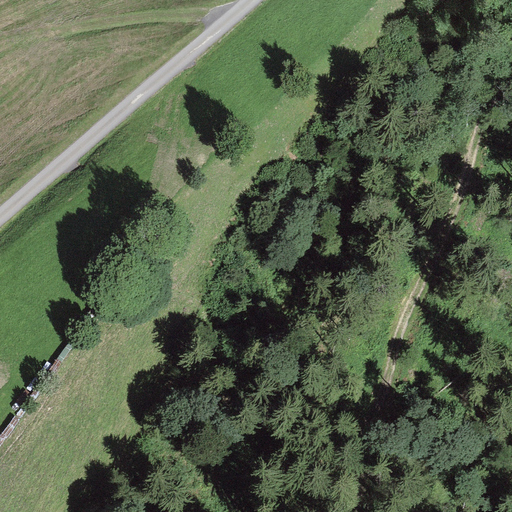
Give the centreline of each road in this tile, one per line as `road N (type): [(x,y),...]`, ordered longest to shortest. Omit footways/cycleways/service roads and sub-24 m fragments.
road 1 (track): [(360,511),(369,427),(511,66)]
road 2 (track): [(254,0),(0,217)]
